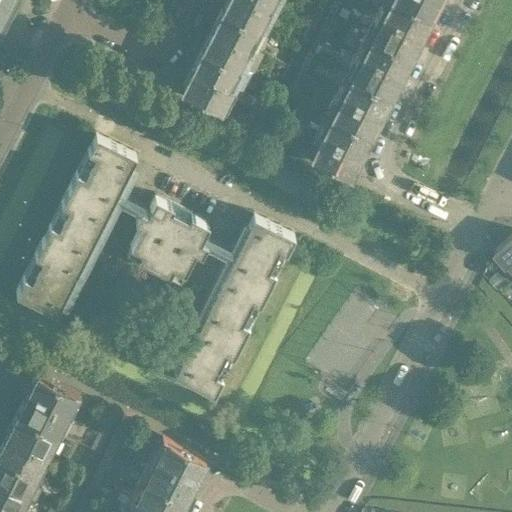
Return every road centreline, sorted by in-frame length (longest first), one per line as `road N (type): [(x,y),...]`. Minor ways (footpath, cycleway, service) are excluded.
road 1 (residential): [(154,149),(439,295)]
road 2 (residential): [(480,219),(392,175),(384,160),(459,0)]
road 3 (residential): [(327,511),(439,295)]
road 4 (residential): [(62,12),(150,56),(170,48),(196,0)]
road 5 (residential): [(0,135),(62,12)]
road 6 (residential): [(205,511),(223,477),(297,511)]
